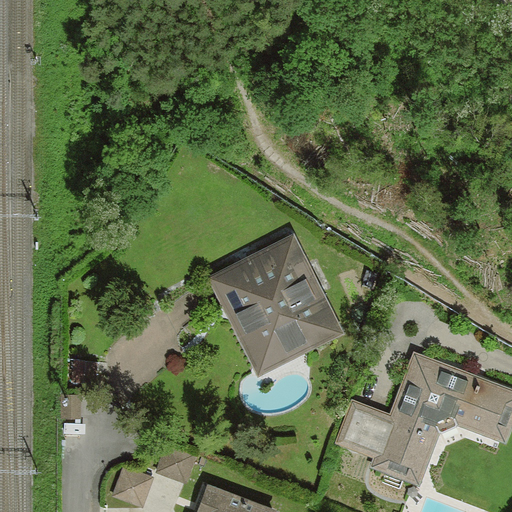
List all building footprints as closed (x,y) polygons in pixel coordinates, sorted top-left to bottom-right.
[(295,233),(212,275),(260,371),(343,329),(295,233)] [(507,437),(511,423),(511,388),(417,353),(394,414),(358,401),(345,442),(379,455),(375,464),(421,481),(440,429),(460,420),(507,437)] [(85,396),(68,396),(68,418),(85,418),(85,396)] [(197,453),(171,443),(161,470),(187,480),(197,453)] [(144,505),(153,476),(128,468),(119,496),(144,505)] [(274,511),(276,509),(208,483),(196,511),(274,511)]
